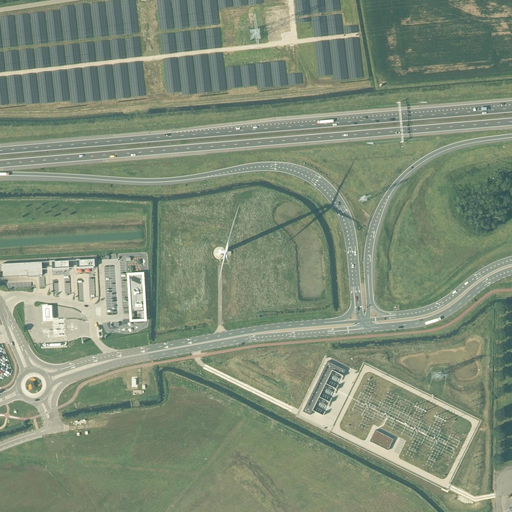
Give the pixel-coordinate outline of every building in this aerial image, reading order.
[(78,260),(77,262),(77,269),(93,269),(93,267),(93,261),(92,260),(78,260)] [(53,262),(52,263),(52,271),(69,270),(69,262),(67,261),(53,262)] [(42,262),(2,264),(2,268),(2,271),(27,270),(27,276),(42,275),(42,266),(42,262)] [(142,274),(128,275),(131,312),(137,312),(137,314),(140,314),(140,320),(143,320),(145,320),(145,318),(144,318),(144,311),(144,306),(145,306),(145,304),(144,304),(143,294),(145,294),(144,282),(143,282),(142,274)] [(52,306),(42,306),(43,314),(43,321),(53,321),(53,319),(52,314),(52,306)] [(63,318),(53,319),(53,323),(53,328),(53,333),(54,337),(64,336),(64,332),(64,328),(63,323),(63,318)] [(327,361),(302,411),(310,415),(312,410),(323,416),(345,370),(327,361)] [(238,511),(274,489),(228,418),(81,511),(238,511)] [(375,430),(369,441),(388,450),(393,439),(375,430)] [(382,511),(363,481),(315,511),(382,511)]
